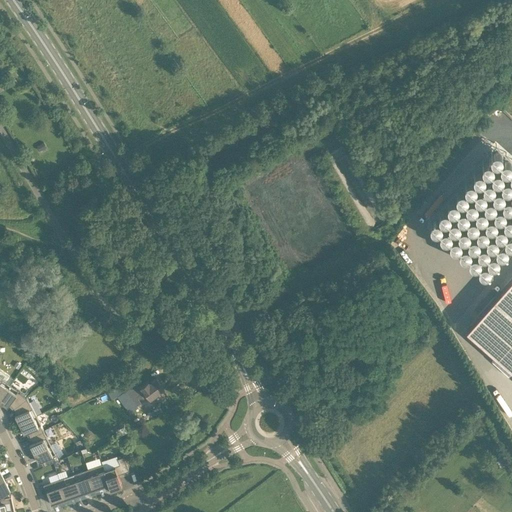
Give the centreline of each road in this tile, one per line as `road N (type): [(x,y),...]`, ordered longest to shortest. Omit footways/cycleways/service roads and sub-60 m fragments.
road 1 (tertiary): [(227,345),(13,0)]
road 2 (unclassified): [(227,345),(188,379),(120,321),(59,240),(0,129)]
road 3 (track): [(427,0),(117,161)]
